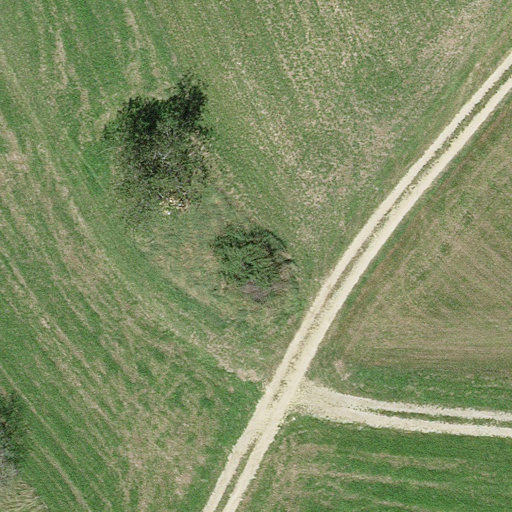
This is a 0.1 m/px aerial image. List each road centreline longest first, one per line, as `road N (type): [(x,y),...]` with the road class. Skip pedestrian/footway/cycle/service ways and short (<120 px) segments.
road 1 (track): [(0,62),(70,202),(160,310),(279,398)]
road 2 (track): [(511,66),(322,299),(279,398)]
road 3 (track): [(511,421),(279,398)]
road 4 (track): [(279,398),(219,511)]
